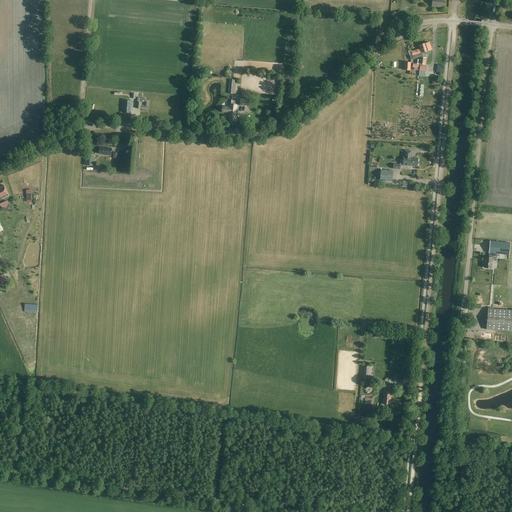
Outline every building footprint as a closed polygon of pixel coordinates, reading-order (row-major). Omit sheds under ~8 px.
[(421,49),(422,53),(427,51),(431,50),(429,42),(425,44),(425,43),(419,45),(420,49),(421,49)] [(421,53),(422,53),(421,49),(420,49),(411,52),(412,55),(409,56),(410,60),(413,59),(420,57),(422,56),(421,53)] [(131,113),(132,101),(123,100),(122,112),(131,113)] [(236,111),(236,108),(237,108),(237,105),(229,104),(229,107),(223,106),(222,112),(229,113),(228,121),(235,122),(236,116),(235,116),(235,111),(236,111)] [(111,156),(111,148),(99,147),(98,154),(106,154),(106,155),(111,156)] [(417,166),(418,158),(410,157),(411,151),(405,150),(404,157),(403,157),(403,165),(417,166)] [(94,166),(95,154),(86,153),(85,165),(94,166)] [(380,180),(392,181),(393,171),(381,170),(380,180)] [(0,199),(8,195),(3,185),(0,186),(0,199)] [(484,260),(483,268),(491,268),(492,257),(496,258),(497,254),(509,255),(510,243),(490,241),(488,257),(484,257),(484,260)] [(511,289),(487,288),(487,304),(511,305),(511,289)] [(511,310),(488,309),(486,330),(511,331),(511,310)] [(382,404),(390,404),(391,393),(390,393),(390,391),(391,391),(392,386),(384,386),(382,404)]
